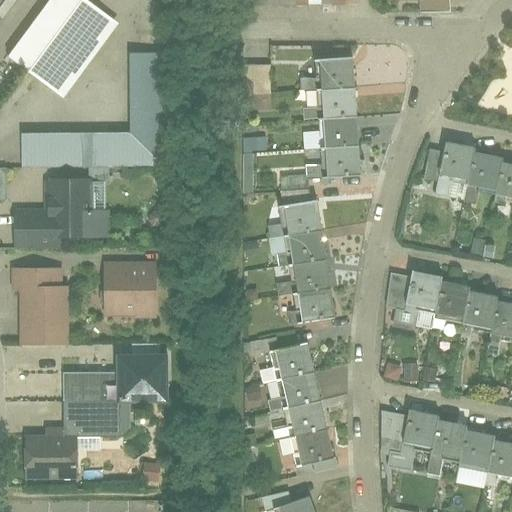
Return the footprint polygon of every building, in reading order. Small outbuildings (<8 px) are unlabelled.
[(116,24),(83,0),(48,0),(5,60),(61,100),(116,24)] [(342,10),(342,0),(240,0),(240,11),(342,10)] [(164,164),(163,52),(125,53),(126,132),(18,134),(18,168),(58,168),(58,178),(108,178),(108,165),(164,164)] [(321,186),(357,184),(352,59),(316,61),(321,186)] [(267,64),(242,64),(242,95),(268,95),(267,64)] [(511,164),(499,162),(499,158),(468,153),(470,146),(445,141),(439,177),(464,182),(464,186),(492,191),(491,195),(511,198),(511,164)] [(278,176),(281,202),(307,200),(305,174),(278,176)] [(14,220),(15,257),(107,255),(106,190),(55,191),(55,219),(14,220)] [(316,202),(279,208),(297,332),(335,326),(316,202)] [(32,352),(72,352),(72,289),(62,289),(62,270),(23,270),(23,302),(32,302),(32,352)] [(511,305),(495,302),(496,296),(467,291),(467,287),(436,282),(437,275),(413,270),(407,306),(432,311),(432,315),(460,320),(459,324),(488,329),(488,333),(511,336),(511,305)] [(161,278),(111,279),(111,318),(162,317),(161,278)] [(333,477),(309,353),(274,360),(299,484),(333,477)] [(123,395),(170,392),(168,354),(125,356),(126,376),(73,379),(76,440),(29,442),(31,485),(79,483),(77,451),(125,448),(123,395)] [(245,407),(254,407),(254,388),(245,388),(245,407)] [(511,482),(511,444),(490,441),(491,435),(462,430),(462,426),(431,420),(433,413),(408,409),(402,445),(427,449),(427,454),(455,458),(454,463),(483,467),(483,471),(511,476),(511,479),(511,483),(511,482)] [(316,511),(313,502),(286,511),(316,511)]
